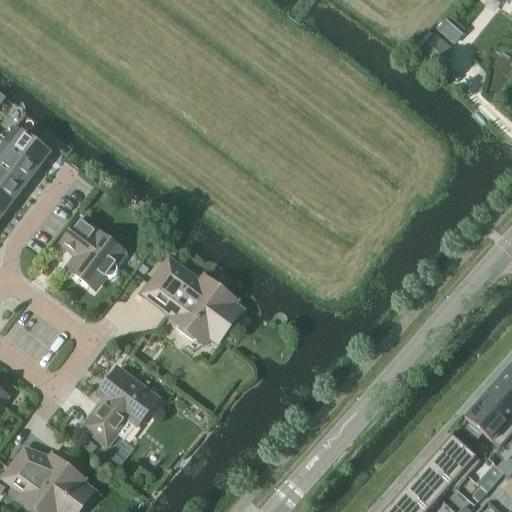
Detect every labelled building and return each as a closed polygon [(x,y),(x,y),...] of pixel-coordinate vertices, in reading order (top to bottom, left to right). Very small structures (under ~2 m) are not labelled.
[(462,38),(445,22),(436,33),(453,48),(462,38)] [(450,53),(431,37),(417,54),(435,70),(450,53)] [(14,127),(1,144),(10,151),(41,175),(46,168),(46,163),(51,156),(46,152),(54,143),(42,134),(35,144),(23,134),(14,127)] [(1,144),(0,145),(0,168),(26,189),(31,182),(36,181),(41,175),(10,151),(1,144)] [(21,195),(26,189),(0,168),(0,194),(16,207),(22,200),(21,195)] [(11,214),(16,207),(0,194),(0,220),(1,221),(6,214),(11,214)] [(97,235),(97,236),(79,222),(60,247),(78,261),(68,273),(94,293),(104,279),(108,280),(112,280),(115,277),(117,273),(117,269),(114,266),(123,254),(97,235)] [(204,281),(200,286),(169,264),(147,294),(177,316),(172,323),(179,327),(178,333),(193,344),(198,342),(204,347),(209,340),(217,345),(241,313),(233,308),(236,305),(204,281)] [(511,374),(508,370),(493,387),(511,403),(511,374)] [(123,442),(135,426),(136,428),(156,402),(118,373),(98,399),(104,403),(83,431),(107,449),(117,437),(123,442)] [(511,403),(493,387),(479,403),(511,432),(511,403)] [(0,389),(0,412),(9,401),(4,396),(3,392),(0,389)] [(511,432),(479,403),(463,420),(498,451),(511,434),(511,432)] [(449,437),(436,451),(467,479),(479,464),(449,437)] [(436,451),(424,464),(455,492),(467,479),(436,451)] [(51,460),(48,463),(24,454),(4,482),(24,497),(20,501),(34,511),(79,511),(93,494),(81,486),(83,484),(51,460)] [(424,464),(412,478),(439,502),(451,489),(424,464)] [(412,478),(400,491),(422,511),(430,511),(439,502),(412,478)] [(488,481),(480,490),(486,496),(494,487),(488,481)] [(480,490),(472,499),(478,505),(486,496),(480,490)] [(422,511),(400,491),(388,505),(395,511),(422,511)]
